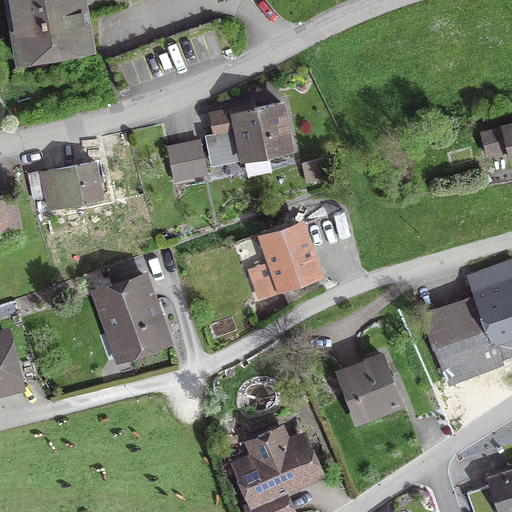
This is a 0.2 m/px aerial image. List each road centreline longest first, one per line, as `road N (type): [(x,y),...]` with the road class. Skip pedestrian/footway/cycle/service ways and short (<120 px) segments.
road 1 (residential): [(0,419),(156,383),(208,364),(337,293),(511,238)]
road 2 (residential): [(383,0),(152,105),(0,143)]
road 3 (residential): [(511,405),(351,511)]
